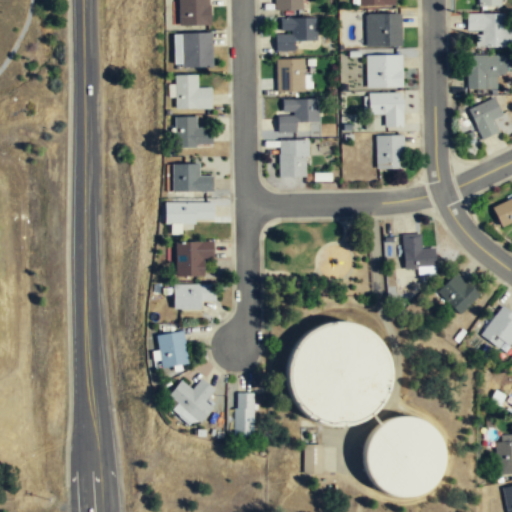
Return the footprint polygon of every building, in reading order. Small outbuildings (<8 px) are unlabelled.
[(178,0),(178,24),(210,24),(210,3),(209,4),(208,0),(178,0)] [(301,0),(273,0),(273,12),(301,12),(301,0)] [(364,46),(400,46),(400,14),(364,14),(364,46)] [(508,26),(503,27),(503,14),(464,15),(465,32),(475,31),(475,48),(509,47),(508,26)] [(316,41),(315,18),(274,20),(275,52),(294,51),(294,42),(316,41)] [(212,65),(211,31),(180,32),(181,66),(212,65)] [(400,88),(400,56),(364,56),(364,88),(400,88)] [(465,56),(465,89),(496,89),(496,75),(504,75),(504,56),(465,56)] [(276,58),(276,91),(304,90),(304,57),(276,58)] [(211,86),(197,86),(197,74),(174,74),(174,108),(211,107),(211,86)] [(402,94),(363,94),(363,114),(383,114),(383,127),(402,127),(402,94)] [(492,121),(502,115),(492,97),(465,112),(481,141),(498,132),(492,121)] [(276,99),(277,133),(295,132),(295,123),(317,122),(317,99),(276,99)] [(174,146),(196,146),(196,143),(212,143),(212,126),(196,126),(195,115),(174,116),(174,146)] [(402,135),(373,136),(374,169),(403,169),(402,135)] [(276,140),(276,178),(306,178),(306,140),(276,140)] [(199,163),(171,163),(172,190),(212,191),(212,175),(199,174),(199,163)] [(511,198),(490,207),(498,231),(511,225),(511,198)] [(213,201),(164,201),(164,223),(195,223),(195,219),(214,218),(213,201)] [(401,236),(403,273),(433,271),(432,250),(420,250),(419,235),(401,236)] [(203,257),(213,257),(213,241),(174,241),(175,275),(203,275),(203,257)] [(460,315),(478,295),(453,274),(435,293),(460,315)] [(173,308),(200,308),(201,300),(215,300),(215,283),(173,284),(173,308)] [(511,337),(511,313),(501,305),(478,334),(497,347),(502,342),(507,344),(511,337)] [(380,339),(388,353),(392,369),(391,386),(385,402),(374,415),(360,424),(343,428),(327,427),(311,421),(298,410),(289,396),(284,379),(286,362),(292,346),(303,333),(317,324),(334,320),(351,321),(367,328),(380,339)] [(161,367),(189,362),(183,330),(155,335),(161,367)] [(191,388),(180,379),(168,395),(200,423),(212,407),(205,401),(214,389),(200,378),(191,388)] [(253,437),(254,392),(236,392),(236,407),(233,407),(233,437),(253,437)] [(440,436),(445,449),(445,463),(441,476),(432,487),(421,495),(407,499),(393,498),(380,492),(370,482),(364,470),(362,460),(361,456),(363,445),(367,435),(374,427),(383,420),(393,416),(404,415),(415,416),(425,421),(433,427),(440,436)] [(511,435),(494,437),(496,476),(511,474),(511,435)] [(320,474),(321,444),(303,444),(302,474),(320,474)] [(503,511),(511,511),(511,486),(500,489),(503,511)]
